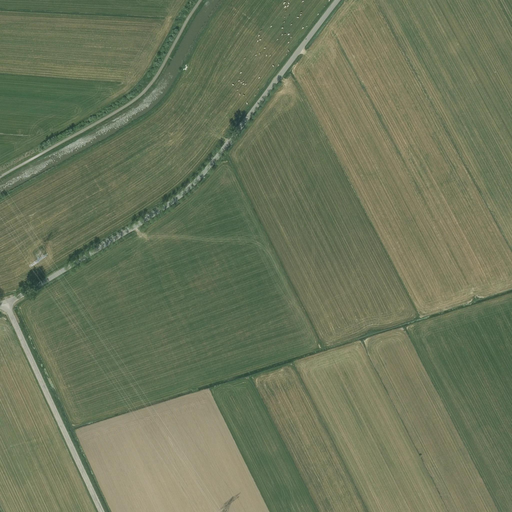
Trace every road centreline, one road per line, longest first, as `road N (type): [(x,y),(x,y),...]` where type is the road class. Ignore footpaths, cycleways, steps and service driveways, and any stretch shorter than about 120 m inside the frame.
road 1 (unclassified): [(5,304),(184,193),(338,0)]
road 2 (unclassified): [(100,511),(5,304)]
